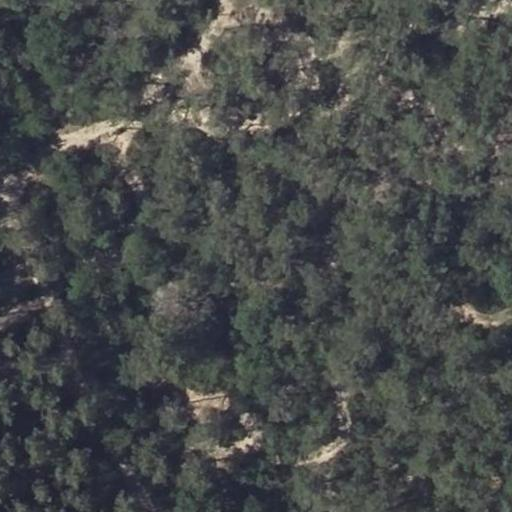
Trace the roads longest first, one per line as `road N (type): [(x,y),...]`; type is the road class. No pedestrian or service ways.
road 1 (track): [(0,202),(152,511)]
road 2 (track): [(511,170),(480,164),(233,0)]
